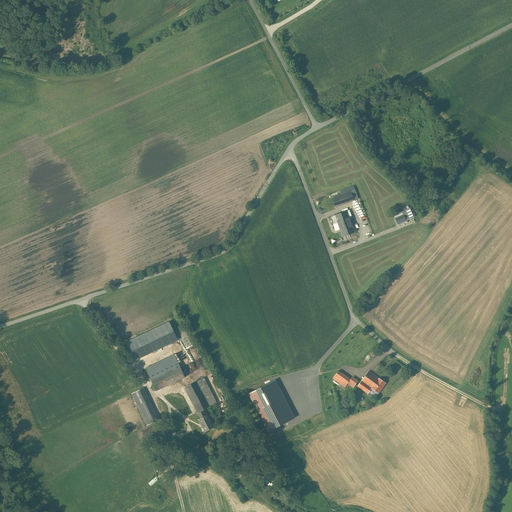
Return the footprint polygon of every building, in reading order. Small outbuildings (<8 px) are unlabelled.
[(354,189),(352,187),(340,191),(340,194),(347,192),(350,201),(357,199),(354,189)] [(340,194),(331,198),(335,207),(350,201),(347,192),(340,194)] [(347,211),(334,215),(337,222),(337,223),(349,218),(348,214),(347,211)] [(403,215),(394,219),(397,224),(405,220),(403,215)] [(349,218),(337,223),(339,230),(342,236),(354,232),(349,218)] [(169,321),(125,342),(134,361),(178,340),(169,321)] [(174,354),(145,367),(156,390),(185,377),(174,354)] [(350,379),(338,371),(333,378),(345,387),(350,379)] [(368,371),(357,386),(367,393),(371,388),(378,378),(368,371)] [(216,403),(203,378),(197,381),(210,406),(216,403)] [(378,378),(371,388),(378,393),(385,383),(378,378)] [(275,380),(249,394),(268,431),(294,418),(275,380)] [(210,406),(197,381),(184,388),(197,412),(203,410),(204,409),(210,406)] [(144,388),(131,394),(147,426),(159,419),(144,388)] [(213,427),(204,411),(203,410),(197,412),(200,418),(198,419),(202,427),(201,428),(203,433),(213,427)]
